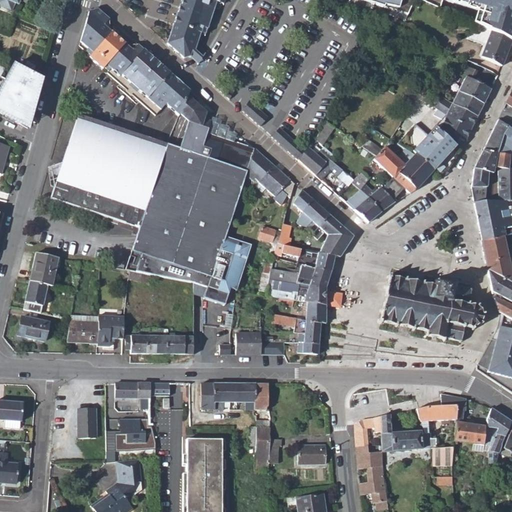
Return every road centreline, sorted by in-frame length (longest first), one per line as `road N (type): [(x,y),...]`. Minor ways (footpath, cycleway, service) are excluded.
road 1 (residential): [(456,193),(388,244),(373,243),(102,0)]
road 2 (tertiary): [(47,372),(342,375)]
road 3 (tertiary): [(342,375),(463,382),(511,410)]
road 4 (residential): [(36,148),(0,285)]
road 5 (residential): [(37,511),(47,372)]
road 6 (residential): [(511,68),(456,193)]
road 7 (residential): [(351,511),(342,375)]
